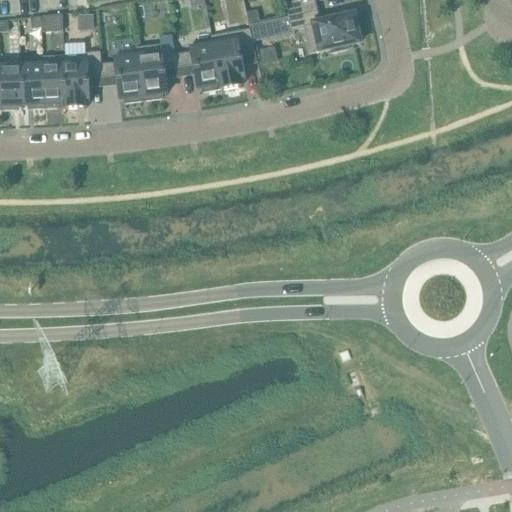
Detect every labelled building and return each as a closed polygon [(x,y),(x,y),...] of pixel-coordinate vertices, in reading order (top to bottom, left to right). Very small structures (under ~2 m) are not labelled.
[(296,0),(297,5),(286,7),(289,20),(317,14),(315,2),(325,0),(296,0)] [(348,53),(347,50),(359,47),(358,41),(361,41),(357,24),(354,25),(353,19),(320,26),(317,14),(289,20),(289,21),(292,34),(307,31),(312,57),(330,53),(331,56),(348,53)] [(95,16),(67,15),(66,31),(94,32),(95,16)] [(57,17),(42,19),(42,34),(57,34),(64,34),(63,17),(57,17)] [(40,19),(30,20),(31,31),(42,29),(40,19)] [(0,23),(0,34),(9,33),(7,23),(0,23)] [(250,31),(212,38),(222,92),(241,89),(240,83),(244,83),(240,59),(255,56),(250,31)] [(193,68),(198,91),(202,90),(203,94),(221,91),(221,92),(222,92),(212,38),(211,38),(212,43),(189,47),(191,54),(176,57),(178,70),(193,68)] [(162,101),(162,97),(166,96),(163,72),(178,70),(176,57),(162,59),(160,47),(137,50),(143,103),(162,101)] [(100,54),(102,80),(116,78),(119,102),(124,101),(125,105),(143,103),(137,50),(136,50),(136,55),(114,58),(115,65),(101,66),(100,54)] [(86,110),(85,105),(89,105),(88,81),(102,80),(100,54),(86,55),(86,57),(64,58),(66,111),(86,110)] [(57,110),(56,106),(65,106),(65,111),(66,111),(64,58),(43,59),(45,111),(57,110)] [(21,65),(23,108),(33,107),(33,111),(45,111),(43,59),(42,59),(42,64),(21,65)] [(0,70),(0,72),(2,112),(13,112),(13,108),(23,108),(21,65),(20,65),(21,70),(0,70)]
